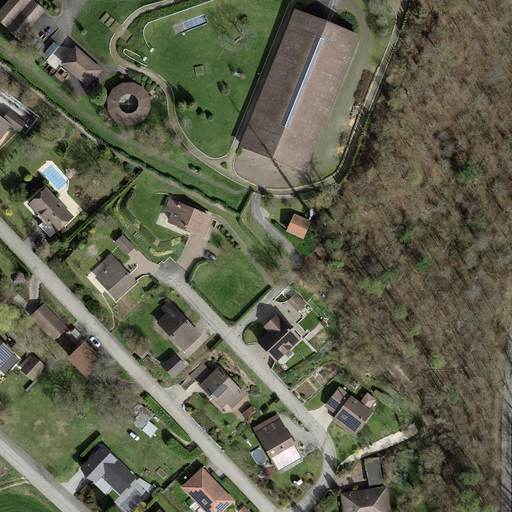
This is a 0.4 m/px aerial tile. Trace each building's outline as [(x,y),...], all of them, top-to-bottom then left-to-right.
[(36,4),(31,0),(13,0),(0,15),(0,25),(9,34),(36,4)] [(36,4),(9,34),(18,40),(44,14),(36,4)] [(294,16),(241,149),(302,173),(355,39),(294,16)] [(50,43),(38,58),(48,66),(61,51),(50,43)] [(103,69),(79,50),(65,68),(89,87),(103,69)] [(149,119),(152,108),(149,96),(141,88),(130,85),(119,88),(111,96),(108,107),(110,118),(119,127),(130,130),(141,127),(149,119)] [(46,193),(29,208),(53,236),(71,221),(46,193)] [(211,219),(171,203),(166,214),(173,216),(169,226),(202,240),(211,219)] [(294,220),(287,234),(303,242),(310,227),(294,220)] [(123,238),(115,245),(125,257),(133,250),(123,238)] [(104,270),(95,279),(117,299),(132,283),(107,259),(101,267),(104,270)] [(43,308),(31,320),(52,341),(64,329),(43,308)] [(165,320),(156,329),(181,354),(196,340),(165,308),(159,314),(165,320)] [(270,337),(263,344),(281,361),(298,344),(274,322),(264,332),(270,337)] [(0,346),(0,365),(9,354),(0,346)] [(109,368),(88,346),(71,362),(91,384),(109,368)] [(32,358),(21,372),(32,380),(43,366),(32,358)] [(188,370),(175,359),(163,373),(175,384),(188,370)] [(237,392),(217,371),(201,386),(221,407),(237,392)] [(338,414),(349,398),(338,391),(327,407),(338,414)] [(338,414),(335,418),(355,433),(369,413),(349,398),(338,414)] [(280,420),(259,431),(279,466),(299,455),(280,420)] [(138,482),(101,447),(78,471),(95,487),(106,476),(126,495),(138,482)] [(379,459),(367,461),(370,485),(382,483),(379,459)] [(227,511),(236,504),(205,471),(185,489),(205,511),(227,511)] [(389,511),(386,488),(342,494),(344,511),(389,511)]
